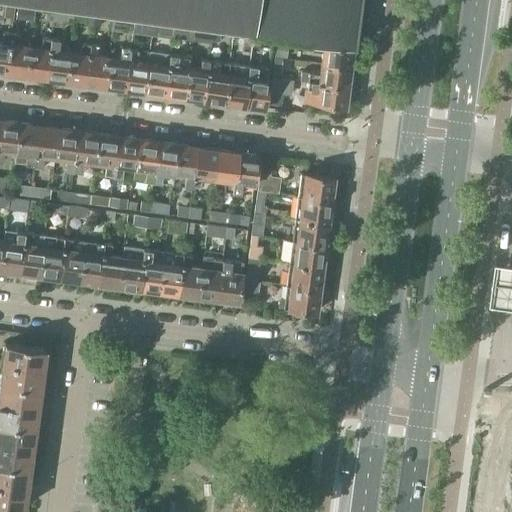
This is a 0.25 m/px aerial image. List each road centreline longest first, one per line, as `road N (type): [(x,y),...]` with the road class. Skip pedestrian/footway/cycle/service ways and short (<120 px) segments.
road 1 (residential): [(411,149),(0,97)]
road 2 (residential): [(85,319),(331,352),(381,368)]
road 3 (secondary): [(424,378),(455,155)]
road 4 (secondary): [(411,149),(381,368)]
road 5 (residential): [(85,319),(56,511)]
road 6 (secondary): [(455,155),(475,0)]
road 7 (secondary): [(430,0),(411,149)]
road 8 (secondary): [(381,368),(362,511)]
road 9 (secondary): [(408,511),(424,378)]
